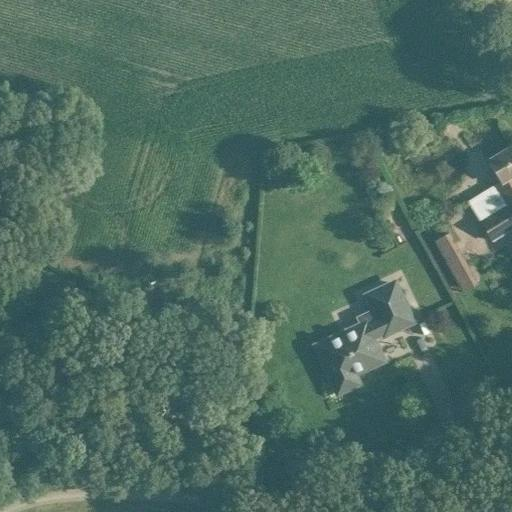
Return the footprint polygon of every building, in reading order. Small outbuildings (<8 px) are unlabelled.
[(501,183),(468,203),(491,242),(493,240),(502,235),(511,228),(511,212),(508,207),(511,204),(511,146),(497,156),(487,161),(501,183)] [(449,233),(434,242),(439,252),(455,244),(449,233)] [(511,246),(490,255),(499,279),(511,274),(511,246)] [(463,257),(447,266),(460,289),(475,280),(463,257)] [(358,384),(353,375),(382,361),(372,339),(384,334),(384,335),(412,322),(394,284),(366,297),(374,313),(360,320),(363,325),(316,347),(337,394),(358,384)]
